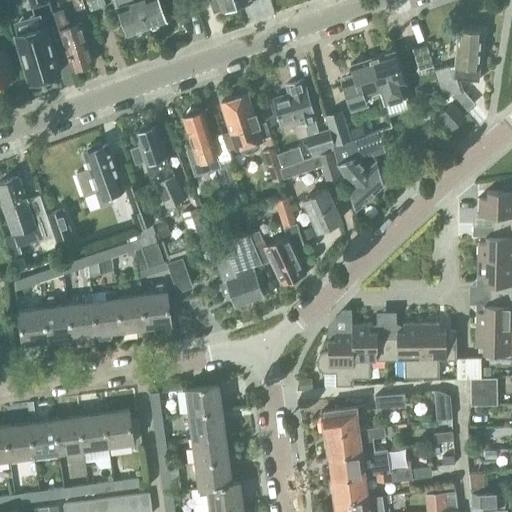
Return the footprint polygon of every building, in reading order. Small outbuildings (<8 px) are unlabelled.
[(85,0),(89,10),(104,5),(102,0),(85,0)] [(113,0),(114,1),(115,0),(116,0),(118,6),(128,34),(145,28),(135,0),(113,0)] [(135,0),(145,28),(166,20),(159,0),(135,0)] [(209,0),(214,13),(236,5),(233,0),(209,0)] [(70,24),(69,24),(64,9),(53,13),(62,39),(72,69),(94,62),(81,21),(70,24)] [(30,30),(17,34),(31,82),(38,80),(39,83),(52,79),(51,76),(58,74),(44,26),(30,30)] [(442,97),(450,94),(465,111),(475,103),(463,89),(460,79),(479,80),(483,31),(457,29),(454,65),(446,64),(433,69),(442,97)] [(412,48),(419,70),(433,66),(426,44),(412,48)] [(0,47),(0,83),(12,79),(0,47)] [(390,51),(367,59),(377,91),(387,122),(401,118),(391,87),(400,84),(401,84),(391,51),(390,51)] [(367,59),(349,64),(352,75),(342,78),(350,107),(362,103),(360,96),(377,91),(367,59)] [(284,85),(287,95),(272,99),(279,124),(294,120),(296,126),(302,124),(305,133),(316,130),(301,80),(284,85)] [(244,94),(220,102),(236,147),(239,146),(242,150),(246,152),(256,149),(258,145),(257,140),(270,135),(265,122),(258,124),(254,113),(251,114),(244,94)] [(270,125),(277,123),(270,98),(262,101),(270,125)] [(449,104),(437,115),(449,128),(461,117),(449,104)] [(223,187),(235,183),(228,161),(229,160),(219,163),(211,140),(201,110),(199,111),(198,108),(189,106),(183,113),(184,115),(181,116),(192,149),(186,150),(194,174),(217,167),(223,187)] [(375,121),(349,130),(342,109),(324,115),(329,128),(326,129),(331,145),(332,145),(332,147),(351,139),(352,141),(378,131),(379,131),(375,121)] [(134,132),(139,145),(130,148),(136,164),(144,161),(150,177),(153,177),(166,207),(184,200),(172,171),(168,172),(163,157),(164,156),(155,125),(151,127),(150,124),(141,121),(136,129),(137,131),(134,132)] [(331,145),(326,129),(305,135),(310,152),(311,152),(312,155),(330,149),(329,146),(331,145)] [(368,168),(358,158),(372,153),(373,155),(380,152),(384,151),(378,131),(352,141),(351,139),(332,147),(337,163),(338,163),(352,183),(349,186),(356,210),(383,185),(376,160),(368,168)] [(446,137),(438,133),(431,137),(431,146),(439,150),(446,145),(446,137)] [(122,185),(108,144),(102,146),(100,143),(88,147),(89,151),(83,153),(89,169),(77,173),(85,194),(96,190),(101,205),(112,201),(108,190),(122,185)] [(266,164),(279,160),(275,147),(262,150),(266,164)] [(327,180),(340,176),(330,150),(280,167),(284,178),(321,165),(327,180)] [(18,176),(0,182),(0,193),(7,213),(8,212),(15,232),(4,236),(12,259),(23,255),(20,245),(39,239),(40,242),(54,237),(54,235),(47,214),(46,214),(39,194),(25,199),(18,176)] [(154,224),(147,207),(148,207),(138,182),(126,186),(124,187),(127,196),(133,213),(132,213),(137,229),(138,229),(139,230),(154,224)] [(511,225),(511,186),(510,185),(507,185),(505,186),(503,188),(502,191),(486,190),(486,198),(478,198),(477,215),(492,216),(492,226),(511,225)] [(324,188),(301,199),(316,230),(339,219),(324,188)] [(282,283),(305,272),(294,248),(304,244),(297,222),(296,223),(287,196),(279,199),(288,225),(285,226),(288,235),(266,245),(264,246),(282,283)] [(191,237),(207,232),(198,207),(182,212),(191,237)] [(47,214),(54,235),(70,230),(63,208),(61,209),(47,214)] [(160,210),(151,214),(155,224),(164,220),(160,210)] [(166,220),(154,225),(157,232),(160,238),(171,233),(166,220)] [(154,225),(154,224),(139,230),(140,232),(130,236),(135,250),(136,253),(139,277),(167,269),(164,262),(157,242),(160,241),(160,238),(157,232),(154,225)] [(304,240),(316,234),(312,225),(300,231),(304,240)] [(511,225),(492,226),(491,235),(485,235),(484,242),(477,242),(476,260),(511,260),(511,225)] [(128,256),(136,253),(135,250),(130,236),(127,237),(128,242),(108,248),(111,257),(112,257),(127,252),(128,256)] [(84,256),(87,265),(88,265),(89,276),(114,270),(112,257),(111,257),(108,248),(84,256)] [(256,249),(236,255),(236,254),(230,256),(237,277),(219,284),(223,294),(231,291),(235,304),(262,295),(254,271),(255,271),(253,265),(262,262),(256,249)] [(63,273),(87,265),(84,256),(60,264),(63,273)] [(511,260),(476,260),(476,277),(484,277),(483,284),(490,285),(490,295),(511,295),(511,260)] [(63,273),(60,264),(36,273),(39,282),(63,273)] [(39,282),(36,273),(14,280),(15,290),(39,282)] [(167,290),(166,285),(161,281),(157,282),(153,286),(153,291),(142,293),(146,326),(171,323),(167,290)] [(117,296),(116,289),(106,291),(107,298),(93,300),(92,292),(91,292),(97,333),(121,329),(117,296)] [(67,303),(72,336),(97,333),(91,292),(82,293),(83,301),(67,303)] [(117,296),(121,329),(146,326),(142,293),(117,296)] [(475,311),(475,329),(511,329),(511,295),(490,295),(490,304),(483,304),(483,311),(475,311)] [(43,306),(47,339),(72,336),(67,303),(43,306)] [(47,339),(43,306),(18,310),(22,343),(47,339)] [(327,326),(327,338),(327,350),(324,350),(321,352),(319,353),(317,356),(316,359),(316,361),(316,364),(317,367),(319,370),(322,371),(324,372),(327,373),(335,373),(335,386),(353,386),(353,378),(353,354),(351,354),(351,323),(351,308),(342,308),(327,326)] [(420,377),(419,322),(403,322),(403,330),(385,330),(385,360),(403,360),(404,378),(420,377)] [(438,322),(419,322),(420,377),(439,377),(438,359),(456,359),(455,329),(438,329),(438,322)] [(385,360),(385,330),(369,331),(369,323),(351,323),(351,354),(353,354),(353,378),(370,378),(370,360),(385,360)] [(511,329),(475,329),(474,346),(482,346),(482,353),(489,353),(488,364),(511,364),(511,347),(511,346),(511,329)] [(481,377),(491,377),(491,366),(481,366),(481,377)] [(496,384),(496,377),(491,377),(481,377),(470,378),(471,405),(497,404),(497,384),(496,384)] [(312,378),(299,379),(300,390),(313,389),(312,378)] [(218,383),(185,388),(189,413),(221,408),(218,383)] [(376,408),(405,406),(404,393),(375,395),(376,408)] [(151,401),(153,418),(162,416),(160,400),(151,401)] [(322,410),(323,422),(321,422),(322,431),(324,431),(325,433),(357,429),(355,416),(365,415),(364,405),(322,410)] [(192,437),(225,433),(221,408),(189,413),(192,437)] [(104,413),(108,446),(133,443),(129,410),(104,413)] [(104,413),(79,416),(83,449),(108,446),(104,413)] [(79,416),(54,419),(59,452),(83,449),(79,416)] [(132,435),(141,434),(138,417),(130,418),(132,435)] [(54,419),(29,423),(34,456),(59,452),(54,419)] [(34,456),(29,423),(5,426),(9,459),(34,456)] [(156,442),(166,441),(163,424),(154,426),(156,442)] [(374,449),(372,436),(385,434),(384,425),(357,429),(325,433),(325,434),(326,434),(327,444),(325,446),(326,452),(329,454),(329,456),(360,452),(374,449)] [(5,426),(0,426),(0,460),(9,459),(5,426)] [(453,440),(452,431),(433,433),(434,442),(451,440),(453,440)] [(192,437),(195,461),(228,457),(225,433),(192,437)] [(169,465),(167,449),(157,450),(160,466),(169,465)] [(376,473),(389,471),(386,451),(374,453),(374,449),(360,452),(329,456),(330,467),(328,468),(329,475),(332,476),(332,478),(363,474),(376,473)] [(468,449),(468,458),(477,458),(477,449),(468,449)] [(443,464),(454,463),(453,454),(442,455),(443,464)] [(199,487),(206,486),(231,483),(231,482),(228,457),(195,461),(199,487)] [(161,476),(163,492),(181,490),(178,465),(169,466),(170,475),(161,476)] [(410,468),(389,471),(376,473),(377,481),(390,479),(390,481),(411,479),(410,468)] [(332,478),(332,481),(330,483),(331,489),(333,490),(335,501),(366,497),(363,474),(332,478)] [(121,478),(122,488),(140,486),(138,476),(121,478)] [(98,492),(114,490),(113,480),(96,482),(98,492)] [(210,511),(243,507),(239,481),(231,482),(231,483),(206,486),(199,487),(200,495),(207,494),(210,511)] [(89,493),(88,483),(72,485),(73,495),(89,493)] [(48,499),(64,496),(63,486),(47,488),(48,499)] [(23,502),(40,500),(38,489),(22,492),(23,502)] [(431,511),(458,509),(455,490),(425,493),(426,500),(426,511),(431,511)] [(471,492),(472,505),(504,504),(504,490),(480,491),(471,492)] [(0,505),(15,503),(14,493),(0,494),(0,505)] [(150,511),(148,493),(137,494),(139,511),(150,511)] [(139,511),(137,494),(127,496),(128,511),(139,511)] [(335,501),(335,503),(333,505),(334,511),(384,511),(382,495),(366,497),(335,501)] [(128,511),(127,496),(116,497),(118,511),(128,511)] [(118,511),(116,497),(105,499),(107,511),(118,511)] [(107,511),(105,499),(95,500),(96,511),(107,511)] [(96,511),(95,500),(84,502),(85,511),(96,511)] [(175,511),(174,500),(164,501),(165,511),(175,511)] [(85,511),(84,502),(73,503),(74,511),(85,511)] [(74,511),(73,503),(63,505),(63,511),(74,511)]
